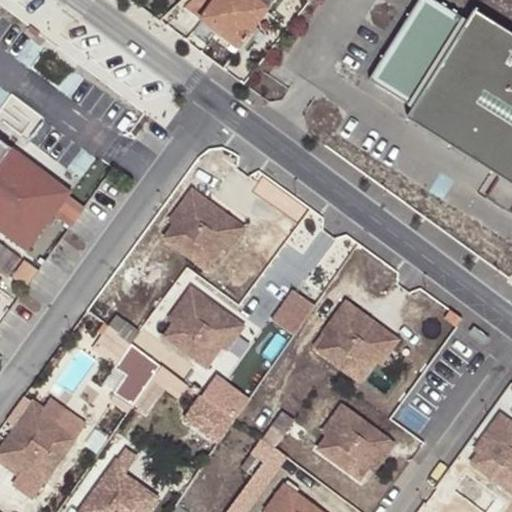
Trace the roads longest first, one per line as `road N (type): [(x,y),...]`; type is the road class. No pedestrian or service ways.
road 1 (tertiary): [(215,103),(511,324)]
road 2 (residential): [(0,399),(215,103)]
road 3 (unknown): [(319,63),(511,197)]
road 4 (residential): [(511,346),(390,511)]
road 5 (tertiary): [(83,0),(215,103)]
road 6 (unknown): [(346,200),(317,245),(248,310)]
